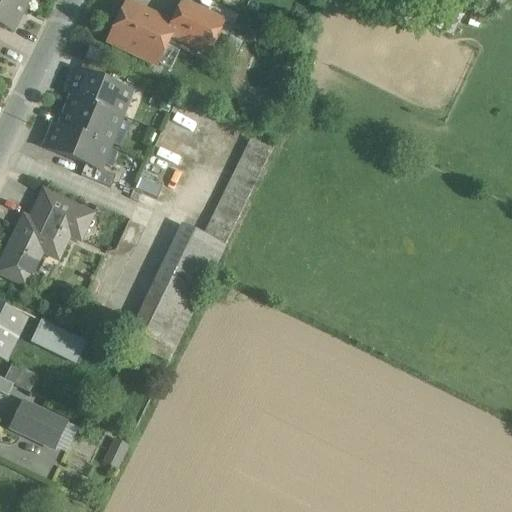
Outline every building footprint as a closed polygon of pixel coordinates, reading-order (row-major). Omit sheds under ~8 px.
[(23,8),(6,0),(0,0),(0,27),(11,33),(23,8)] [(6,0),(23,8),(27,0),(6,0)] [(210,15),(184,2),(173,25),(175,26),(170,37),(193,48),(210,15)] [(173,25),(128,3),(108,43),(127,52),(126,53),(136,58),(137,56),(156,65),(170,37),(175,26),(173,25)] [(210,15),(193,48),(206,54),(222,21),(210,15)] [(106,70),(84,61),(79,72),(101,81),(106,70)] [(79,72),(77,72),(67,96),(73,98),(119,117),(129,93),(101,81),(79,72)] [(119,117),(73,98),(61,127),(61,128),(107,147),(119,117)] [(107,147),(61,128),(61,127),(55,125),(46,149),(85,165),(97,170),(98,169),(107,147)] [(271,150),(250,139),(245,150),(266,161),(271,150)] [(266,161),(245,150),(240,161),(261,171),(266,161)] [(261,171),(240,161),(234,171),(256,182),(261,171)] [(115,177),(98,169),(97,170),(85,165),(81,177),(110,189),(115,177)] [(256,182),(234,171),(229,182),(251,193),(256,182)] [(162,188),(140,179),(135,190),(157,199),(162,188)] [(251,193),(229,182),(224,193),(245,203),(251,193)] [(93,215),(43,191),(29,219),(30,220),(69,238),(70,237),(78,241),(80,241),(81,241),(81,240),(93,215)] [(245,203),(224,193),(219,204),(240,214),(245,203)] [(240,214),(219,204),(213,214),(235,225),(240,214)] [(235,225),(213,214),(208,225),(229,235),(235,225)] [(25,230),(18,227),(0,263),(0,275),(26,289),(46,249),(60,256),(69,238),(30,220),(25,230)] [(229,235),(208,225),(203,236),(224,246),(229,235)] [(203,236),(182,226),(163,266),(206,287),(225,247),(224,246),(203,236)] [(206,287),(163,266),(131,331),(144,338),(174,352),(206,287)] [(86,301),(77,323),(87,328),(97,306),(86,301)] [(97,306),(87,328),(98,332),(107,310),(97,306)] [(21,319),(0,308),(0,358),(2,360),(21,319)] [(107,310),(98,332),(109,337),(118,315),(107,310)] [(118,315),(109,337),(120,341),(129,319),(119,315),(118,315)] [(85,345),(42,324),(32,343),(76,364),(85,345)] [(174,352),(144,338),(139,350),(169,362),(174,352)] [(38,379),(13,367),(6,381),(12,384),(31,394),(38,379)] [(6,381),(0,378),(0,396),(5,399),(12,384),(6,381)] [(66,424),(22,403),(10,429),(53,450),(66,424)] [(105,462),(118,468),(128,446),(115,440),(105,462)]
